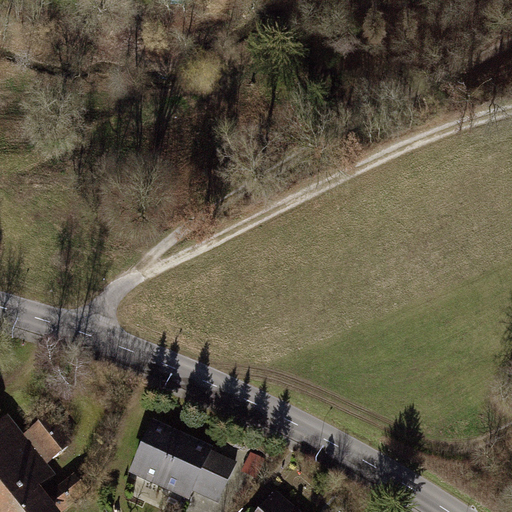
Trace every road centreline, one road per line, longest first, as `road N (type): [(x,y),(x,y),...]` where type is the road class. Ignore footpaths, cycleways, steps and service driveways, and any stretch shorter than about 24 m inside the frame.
road 1 (tertiary): [(454,511),(181,369),(0,306)]
road 2 (track): [(123,285),(173,238),(280,166),(511,38)]
road 3 (track): [(511,107),(428,133),(123,285)]
